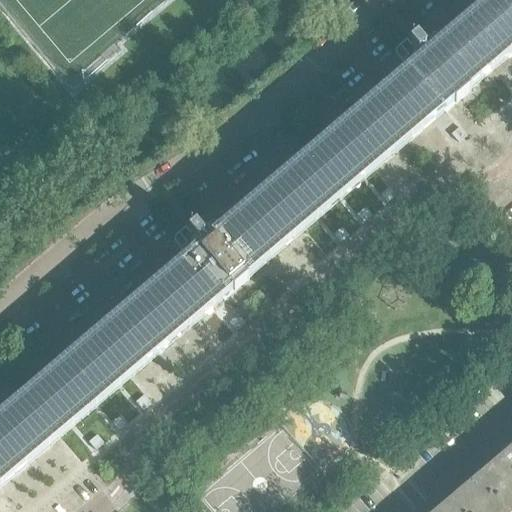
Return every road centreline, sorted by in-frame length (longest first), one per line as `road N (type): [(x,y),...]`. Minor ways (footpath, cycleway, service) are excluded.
road 1 (residential): [(0,310),(195,154),(304,82),(382,0)]
road 2 (residential): [(388,511),(511,409)]
